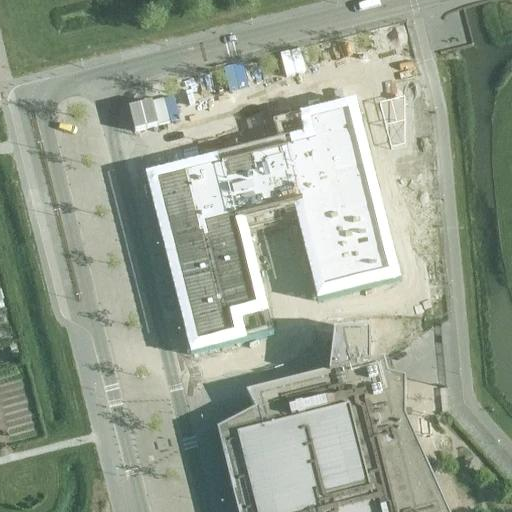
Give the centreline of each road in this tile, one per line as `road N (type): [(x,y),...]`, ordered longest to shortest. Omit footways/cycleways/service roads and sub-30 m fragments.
road 1 (tertiary): [(99,80),(39,96),(142,511)]
road 2 (tertiary): [(207,511),(99,80)]
road 3 (tertiary): [(99,80),(412,0)]
